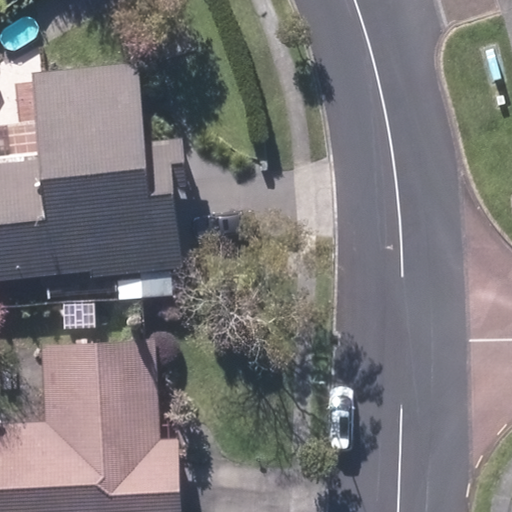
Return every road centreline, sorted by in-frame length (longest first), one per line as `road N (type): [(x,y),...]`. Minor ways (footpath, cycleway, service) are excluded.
road 1 (residential): [(404,339),(396,160),(351,0)]
road 2 (residential): [(397,511),(404,339)]
